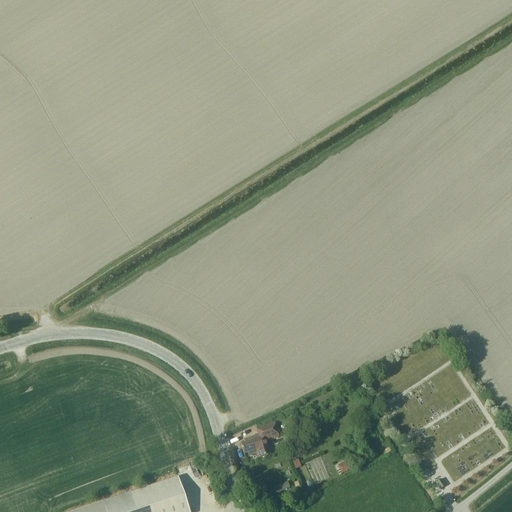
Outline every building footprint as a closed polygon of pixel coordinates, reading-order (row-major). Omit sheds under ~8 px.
[(249,456),(256,453),(258,459),(272,454),(267,441),(279,437),(274,423),(256,429),(258,436),(244,440),(245,443),(242,445),(244,454),(248,452),(249,456)] [(298,460),(292,462),(295,470),(301,468),(298,460)] [(342,474),(351,470),(346,462),(338,466),(342,474)] [(324,471),(313,473),(311,464),(308,465),(312,484),(326,481),(324,471)] [(83,511),(188,511),(178,480),(83,511)] [(436,483),(441,490),(445,487),(440,480),(436,483)] [(288,483),(281,485),(284,491),(290,488),(288,483)]
